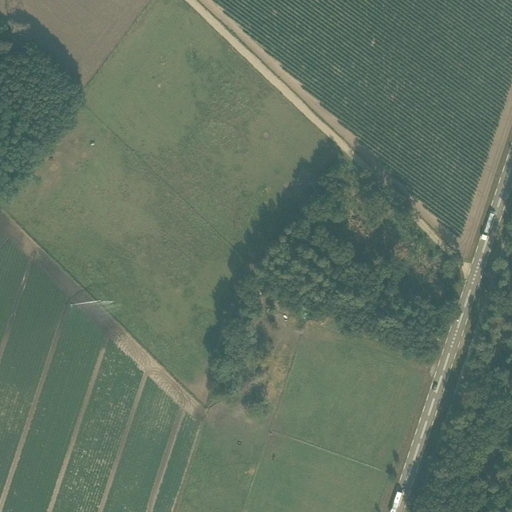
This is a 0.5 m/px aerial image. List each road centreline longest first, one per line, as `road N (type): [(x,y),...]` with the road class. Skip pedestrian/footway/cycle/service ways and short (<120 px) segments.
road 1 (track): [(476,272),(188,0)]
road 2 (primary): [(396,511),(511,162)]
